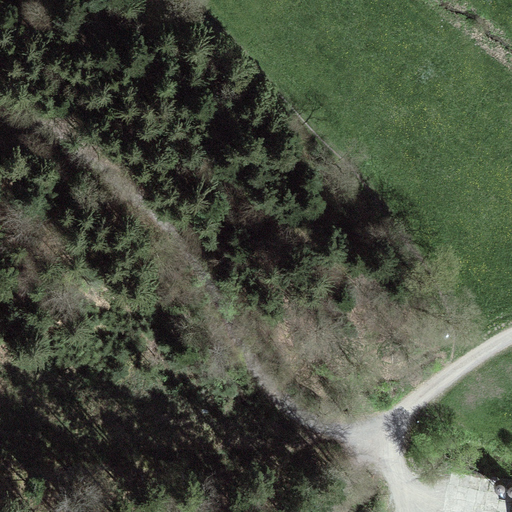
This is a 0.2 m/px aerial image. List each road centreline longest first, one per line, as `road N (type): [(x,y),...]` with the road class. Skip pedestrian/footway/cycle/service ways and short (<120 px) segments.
road 1 (track): [(0,108),(85,153),(169,226),(199,263),(275,398),(307,421),(348,435),(386,433)]
road 2 (track): [(511,337),(436,387),(386,433)]
